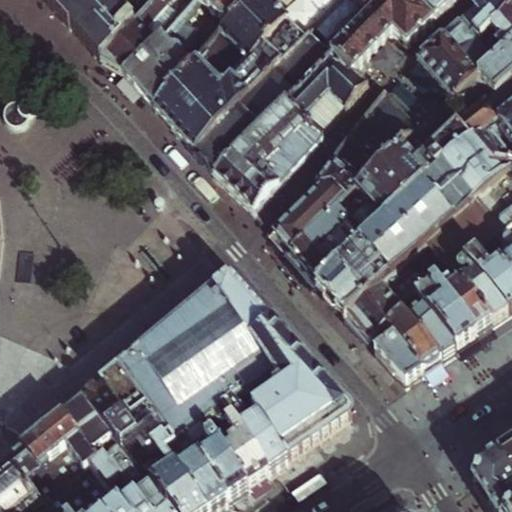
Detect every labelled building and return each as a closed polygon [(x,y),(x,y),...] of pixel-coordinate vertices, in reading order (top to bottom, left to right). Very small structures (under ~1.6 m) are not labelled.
[(159,0),(42,0),(99,65),(159,0)] [(123,78),(170,29),(181,18),(169,8),(161,0),(159,0),(99,65),(112,72),(123,78)] [(155,111),(177,135),(197,155),(315,39),(355,0),(260,0),(231,32),(190,75),(155,111)] [(260,0),(197,0),(231,32),(260,0)] [(397,0),(355,0),(315,39),(319,44),(323,40),(325,41),(327,42),(329,41),(331,40),(345,27),(349,30),(339,41),(342,44),(331,55),(335,60),(372,23),(397,0)] [(397,0),(372,23),(335,60),(353,78),(372,59),(392,39),(406,53),(434,28),(419,12),(406,0),(397,0)] [(406,0),(419,12),(432,0),(406,0)] [(432,0),(419,12),(434,28),(467,0),(432,0)] [(461,63),(511,17),(511,0),(490,0),(444,44),(461,63)] [(478,83),(511,51),(511,17),(461,63),(478,83)] [(148,104),(155,111),(190,75),(180,65),(188,57),(185,54),(188,51),(170,29),(123,78),(132,87),(148,104)] [(214,177),(216,175),(288,107),(335,60),(331,55),(319,44),(315,39),(197,155),(195,157),(206,169),(214,177)] [(461,63),(444,44),(433,54),(417,68),(439,94),(425,107),(413,117),(399,101),(396,98),(394,97),(392,97),(388,97),(387,99),(422,136),(436,122),(451,110),(478,83),(461,63)] [(451,110),(465,126),(511,84),(511,51),(478,83),(451,110)] [(353,78),(335,60),(288,107),(307,126),(332,101),(347,117),(369,93),(362,87),(353,78)] [(496,126),(511,113),(511,84),(465,126),(458,132),(470,147),(496,126)] [(422,136),(387,99),(372,116),(353,138),(333,166),(361,190),(422,136)] [(20,107),(19,109),(17,109),(13,110),(10,113),(8,116),(7,119),(7,123),(8,127),(11,129),(14,132),(18,132),(22,132),(25,130),(28,127),(30,123),(34,123),(37,121),(40,118),(42,115),(42,111),(41,107),(39,104),(36,101),(32,100),(28,100),(25,101),(22,104),(20,107)] [(347,117),(332,101),(307,126),(323,142),(332,133),(344,120),(347,117)] [(235,196),(254,217),(268,201),(286,182),(306,161),(323,142),(307,126),(288,107),(216,175),(235,196)] [(511,113),(496,126),(511,146),(511,113)] [(361,190),(338,211),(365,244),(450,163),(470,147),(458,132),(450,138),(436,122),(422,136),(361,190)] [(511,146),(496,126),(470,147),(450,163),(365,244),(316,291),(332,309),(344,323),(381,290),(426,249),(485,198),(511,176),(511,146)] [(361,190),(333,166),(325,176),(317,187),(320,190),(338,211),(361,190)] [(426,249),(450,279),(452,277),(467,266),(486,251),(504,237),(511,231),(511,176),(485,198),(426,249)] [(284,225),(270,239),(280,250),(287,258),(338,211),(320,190),(298,211),(284,225)] [(316,291),(365,244),(338,211),(287,258),(302,275),(316,291)] [(511,247),(504,237),(486,251),(511,286),(511,247)] [(511,286),(486,251),(467,266),(509,322),(511,320),(511,286)] [(467,266),(452,277),(493,333),(502,327),(509,322),(467,266)] [(381,290),(344,323),(353,332),(369,349),(391,333),(407,320),(404,316),(418,304),(434,291),(424,275),(391,302),(381,290)] [(450,279),(437,289),(477,343),(487,337),(493,333),(452,277),(450,279)] [(173,454),(185,445),(204,430),(214,423),(222,433),(232,426),(224,414),(238,404),(242,404),(245,405),(248,406),(290,469),(325,446),(351,428),(352,427),(353,425),(353,423),(352,421),(228,281),(126,366),(117,373),(155,421),(138,435),(143,441),(154,432),(173,454)] [(437,289),(434,291),(418,304),(457,357),(469,348),(477,343),(437,289)] [(457,357),(418,304),(404,316),(407,320),(442,366),(450,361),(457,357)] [(391,333),(424,379),(434,372),(442,366),(407,320),(391,333)] [(424,379),(391,333),(369,349),(406,390),(417,384),(424,379)] [(98,388),(138,435),(155,421),(117,373),(109,379),(98,388)] [(225,511),(229,509),(185,445),(173,454),(154,432),(143,441),(138,435),(98,388),(92,393),(81,402),(120,449),(106,462),(144,511),(225,511)] [(72,410),(62,418),(101,465),(106,462),(120,449),(81,402),(72,410)] [(232,426),(270,482),(282,474),(290,469),(248,406),(245,405),(242,404),(238,404),(224,414),(232,426)] [(122,511),(94,472),(101,465),(62,418),(52,426),(26,448),(2,467),(12,478),(41,511),(43,511),(50,507),(53,511),(122,511)] [(204,430),(250,495),(261,488),(270,482),(232,426),(222,433),(214,423),(204,430)] [(185,445),(229,509),(241,501),(250,495),(204,430),(185,445)] [(503,457),(497,461),(511,485),(511,451),(507,454),(503,457)] [(511,511),(511,485),(497,461),(476,475),(475,482),(474,490),(488,511),(511,511)] [(144,511),(106,462),(101,465),(94,472),(122,511),(144,511)] [(0,487),(0,511),(53,511),(50,507),(43,511),(41,511),(12,478),(3,485),(0,487)]
